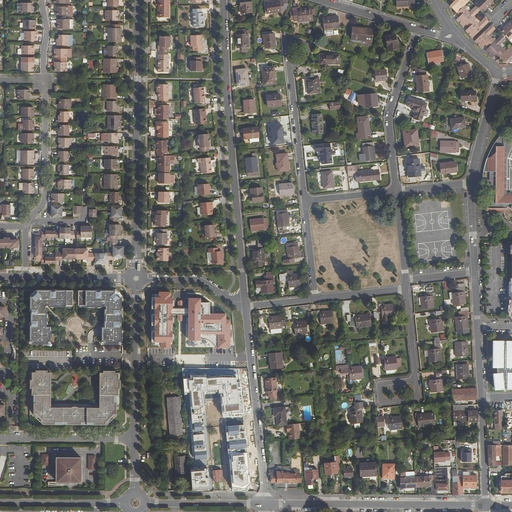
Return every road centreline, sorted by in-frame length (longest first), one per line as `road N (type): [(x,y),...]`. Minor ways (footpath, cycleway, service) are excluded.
road 1 (residential): [(245,305),(223,0)]
road 2 (residential): [(136,278),(137,0)]
road 3 (tertiary): [(264,503),(484,505)]
road 4 (residential): [(264,503),(245,305)]
road 5 (residential): [(477,326),(484,505)]
road 6 (residential): [(416,29),(390,110),(396,191)]
road 7 (residential): [(136,278),(134,438)]
road 8 (residential): [(25,226),(44,195),(43,83)]
road 9 (residential): [(305,200),(290,65)]
road 10 (residential): [(0,437),(134,438)]
road 11 (tertiary): [(144,503),(264,503)]
